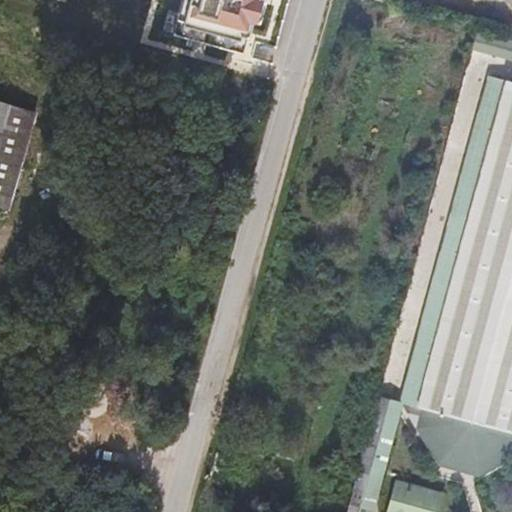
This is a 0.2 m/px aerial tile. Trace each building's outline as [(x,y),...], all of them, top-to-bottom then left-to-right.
[(197,0),(193,16),(246,30),(250,18),(258,21),(263,3),(260,2),(260,0),(197,0)] [(264,16),(257,48),(274,52),(282,20),(264,16)] [(511,79),(493,74),(403,402),(409,409),(426,414),(423,423),(443,458),(479,468),(511,449),(511,79)] [(38,112),(0,101),(0,208),(9,211),(38,112)] [(367,511),(397,404),(378,399),(346,511),(367,511)] [(437,511),(442,493),(395,480),(386,511),(437,511)]
